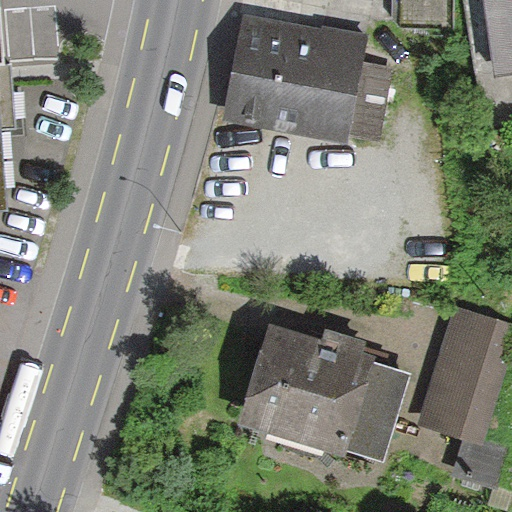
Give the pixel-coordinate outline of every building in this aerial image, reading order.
[(511,73),(511,0),(487,0),(498,75),(511,73)] [(229,120),(374,140),(384,70),(354,66),(358,39),(242,24),(229,120)] [(0,392),(1,391),(0,390),(0,224),(10,224),(0,97),(0,392)] [(504,326),(453,312),(421,430),(472,443),(504,326)] [(405,379),(268,341),(243,428),(380,466),(405,379)]
